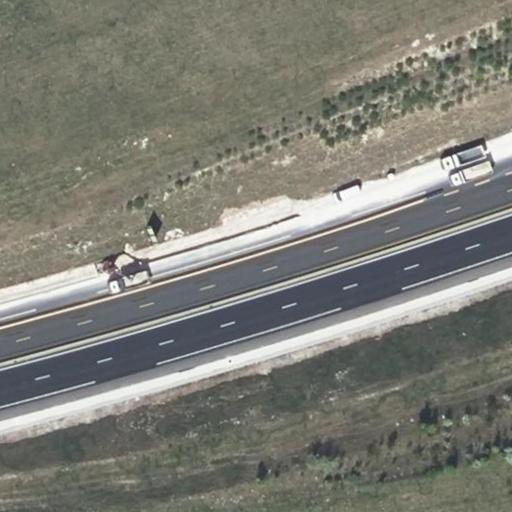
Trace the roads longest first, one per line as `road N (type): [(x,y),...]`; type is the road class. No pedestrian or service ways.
road 1 (motorway): [(511,177),(0,334)]
road 2 (motorway): [(0,385),(511,230)]
